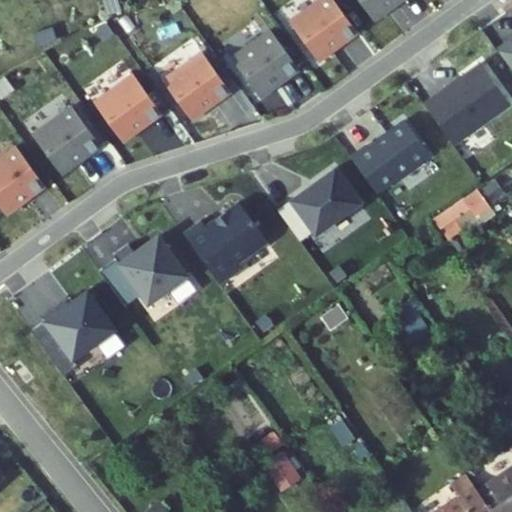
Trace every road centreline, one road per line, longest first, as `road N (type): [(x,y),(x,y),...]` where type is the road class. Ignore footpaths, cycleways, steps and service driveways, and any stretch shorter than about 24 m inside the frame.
road 1 (residential): [(0,270),(128,181),(304,121),(475,0)]
road 2 (residential): [(94,511),(0,395)]
